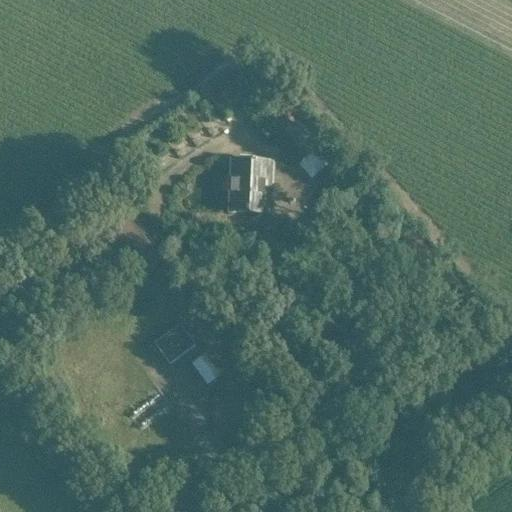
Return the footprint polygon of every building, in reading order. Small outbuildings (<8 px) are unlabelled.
[(255,106),(266,97),(261,92),(250,101),(255,106)] [(279,138),(276,141),(297,164),(310,152),(313,150),(319,145),(298,122),(289,129),(279,138)] [(327,146),(318,155),(327,165),(330,168),(340,159),(327,146)] [(271,201),(272,187),(272,165),(266,165),(266,169),(256,168),(256,163),(250,162),(250,165),(232,164),(231,183),(228,183),(228,194),(235,194),(234,214),(262,215),(262,201),(272,202),(273,201),(271,201)] [(354,179),(349,184),(355,191),(360,185),(354,179)] [(148,180),(144,183),(144,188),(149,191),(153,188),(153,183),(148,180)] [(195,347),(180,327),(154,345),(170,367),(195,347)] [(210,386),(219,379),(206,360),(196,367),(210,386)]
